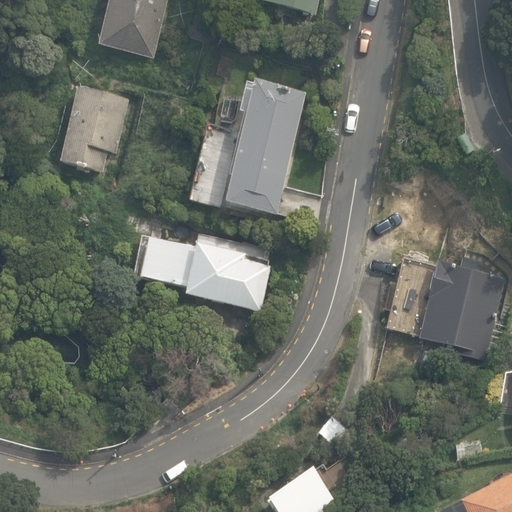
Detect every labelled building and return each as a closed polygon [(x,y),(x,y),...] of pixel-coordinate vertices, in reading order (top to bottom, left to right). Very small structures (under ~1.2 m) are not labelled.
[(106,0),(97,43),(151,55),(163,0),(106,0)] [(259,0),(259,1),(314,12),(316,0),(259,0)] [(187,199),(278,216),(305,94),(246,82),(236,130),(204,122),(187,199)] [(58,160),(100,170),(105,150),(115,152),(127,98),(76,86),(58,160)] [(220,117),(234,120),(238,103),(224,99),(220,117)] [(457,139),(466,156),(475,152),(466,134),(457,139)] [(185,297),(261,314),(271,267),(268,267),(272,252),(198,236),(195,249),(148,238),(139,279),(186,290),(185,297)] [(456,357),(488,363),(504,361),(511,326),(496,322),(504,279),(480,274),(483,261),(461,257),(459,268),(435,263),(434,265),(403,261),(397,285),(428,291),(430,295),(418,340),(458,350),(456,357)] [(313,442),(325,457),(346,445),(352,436),(335,414),(313,442)] [(454,444),(456,460),(482,457),(479,441),(454,444)] [(321,511),(319,508),(332,499),(310,467),(265,498),(274,511),(321,511)] [(440,511),(511,511),(511,467),(498,475),(501,481),(440,511)]
